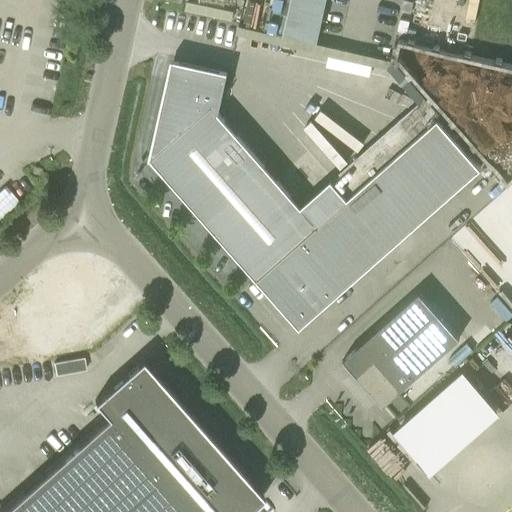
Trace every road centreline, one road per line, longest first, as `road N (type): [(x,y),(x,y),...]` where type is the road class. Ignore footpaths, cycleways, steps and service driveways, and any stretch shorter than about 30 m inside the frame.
road 1 (unclassified): [(355,511),(83,199)]
road 2 (unclassified): [(83,199),(130,0)]
